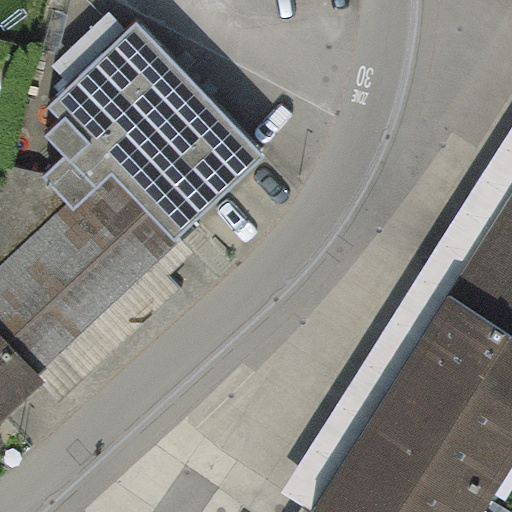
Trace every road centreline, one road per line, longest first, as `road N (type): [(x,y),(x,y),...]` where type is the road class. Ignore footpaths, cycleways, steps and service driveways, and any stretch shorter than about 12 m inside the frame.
road 1 (residential): [(8,511),(262,283),(319,219),(357,155),(383,75),(394,0)]
road 2 (unknown): [(232,0),(309,30),(383,75)]
